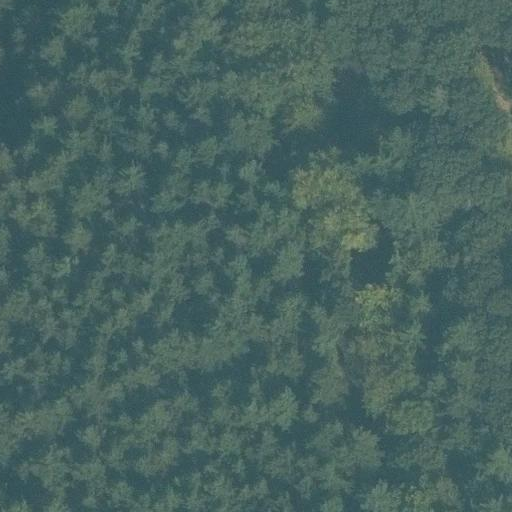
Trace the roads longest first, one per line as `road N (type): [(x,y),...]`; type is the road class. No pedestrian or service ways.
road 1 (track): [(243,0),(432,511)]
road 2 (track): [(0,469),(362,325)]
